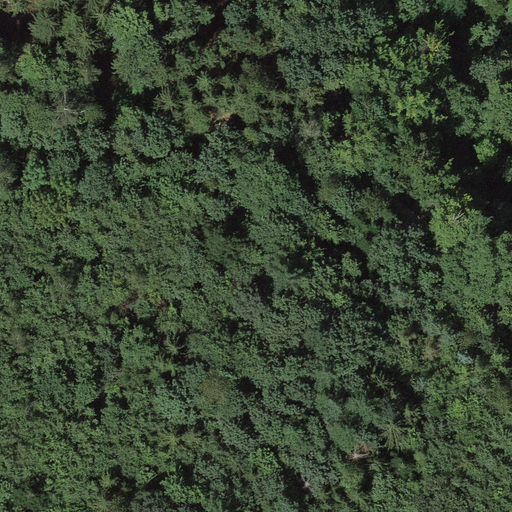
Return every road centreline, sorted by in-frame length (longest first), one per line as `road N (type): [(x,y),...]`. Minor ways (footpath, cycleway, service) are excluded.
road 1 (track): [(390,206),(345,178),(267,170),(0,203)]
road 2 (track): [(390,206),(437,246),(511,354)]
